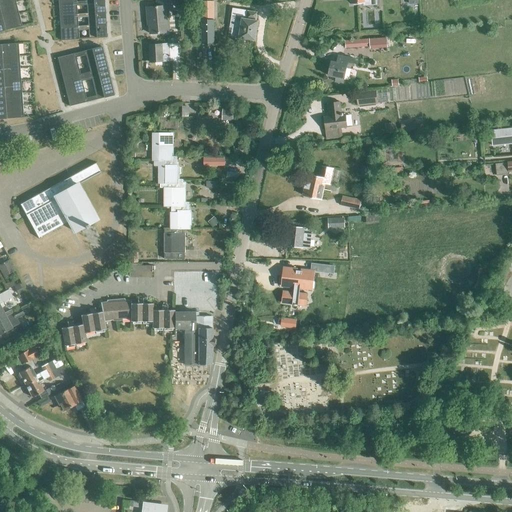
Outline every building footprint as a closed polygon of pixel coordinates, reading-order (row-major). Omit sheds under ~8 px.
[(76,2),(58,3),(59,16),(77,14),(76,6),(86,5),(87,14),(104,12),(103,0),(86,1),(76,2)] [(151,34),(170,33),(168,9),(173,8),(172,0),(157,0),(158,7),(147,8),(148,16),(149,16),(151,34)] [(198,36),(198,44),(215,44),(215,1),(201,1),(201,36),(198,36)] [(0,18),(18,14),(15,2),(0,5),(0,18)] [(255,19),(256,19),(257,11),(233,7),(229,26),(232,26),(230,35),(238,36),(238,37),(254,40),(258,20),(255,20),(255,19)] [(77,14),(59,16),(60,28),(78,27),(77,18),(87,17),(88,26),(105,25),(104,12),(87,14),(77,14)] [(18,14),(0,18),(0,31),(21,26),(18,14)] [(78,27),(60,28),(61,41),(79,39),(78,30),(88,29),(88,39),(106,37),(105,25),(88,26),(78,27)] [(179,44),(178,44),(178,39),(168,39),(169,44),(149,45),(150,62),(163,61),(172,61),(180,61),(179,44)] [(360,41),(344,42),(345,49),(361,48),(360,41)] [(0,57),(19,56),(18,43),(0,44),(0,57)] [(101,47),(84,51),(96,100),(113,95),(101,47)] [(75,53),(57,58),(69,104),(69,106),(87,102),(75,53)] [(346,67),(352,68),(354,59),(338,55),(337,62),(331,61),(329,75),(336,76),(335,81),(343,83),(346,67)] [(19,56),(0,57),(0,69),(19,68),(19,56)] [(0,81),(20,80),(19,68),(0,69),(0,81)] [(20,80),(0,81),(0,94),(21,93),(20,80)] [(358,105),(389,101),(387,90),(375,91),(375,90),(356,92),(358,105)] [(0,106),(22,105),(21,93),(0,94),(0,106)] [(343,115),(340,115),(339,102),(327,103),(328,116),(323,116),(324,129),(345,127),(343,115)] [(22,105),(0,106),(0,119),(23,118),(22,105)] [(511,128),(491,130),(492,146),(511,144),(511,128)] [(172,156),(173,156),(173,142),(172,142),(172,139),(173,139),(173,133),(154,133),(154,161),(155,161),(166,161),(172,161),(172,156)] [(177,156),(173,156),(172,156),(172,161),(166,161),(155,161),(155,166),(159,166),(159,184),(160,184),(172,184),(172,183),(177,184),(177,179),(178,179),(178,164),(177,164),(177,156)] [(225,156),(204,157),(203,164),(225,165),(225,156)] [(88,226),(87,225),(97,219),(77,184),(100,171),(95,163),(20,205),(38,237),(68,221),(74,232),(84,226),(85,228),(88,226)] [(511,163),(507,165),(507,163),(495,164),(497,175),(509,174),(509,172),(511,171),(511,163)] [(323,183),(328,184),(331,168),(319,166),(317,177),(305,175),(301,196),(320,199),(323,183)] [(183,179),(178,179),(177,179),(177,184),(172,183),(172,184),(160,184),(160,188),(164,188),(164,206),(171,207),(178,207),(178,206),(184,206),(184,202),(185,202),(185,187),(183,187),(183,179)] [(339,204),(353,206),(354,197),(341,195),(339,204)] [(190,202),(185,202),(184,202),(184,206),(178,206),(178,207),(171,207),(171,229),(183,229),(191,229),(191,210),(190,210),(190,202)] [(366,216),(367,224),(379,223),(379,215),(366,216)] [(328,218),(328,228),(345,228),(345,217),(328,218)] [(301,245),(309,246),(311,227),(287,225),(285,244),(301,246),(301,245)] [(183,229),(171,229),(165,229),(164,252),(166,252),(166,259),(178,259),(178,252),(185,252),(185,233),(183,233),(183,229)] [(130,275),(153,276),(154,265),(131,264),(130,275)] [(302,269),(301,271),(297,270),(297,269),(284,267),(282,286),(294,288),(294,292),(283,291),(282,303),(302,305),(303,294),(299,293),(300,288),(312,290),(314,271),(302,269)] [(0,294),(0,300),(1,302),(12,296),(8,290),(0,294)] [(122,319),(131,319),(132,303),(131,298),(126,299),(124,298),(115,299),(118,321),(122,320),(122,319)] [(152,322),(153,310),(153,303),(144,303),(144,298),(138,298),(138,303),(132,303),(131,319),(131,322),(152,322)] [(113,320),(113,321),(118,321),(115,299),(108,300),(108,302),(101,303),(102,312),(104,321),(113,320)] [(0,319),(12,313),(10,310),(4,314),(0,306),(0,319)] [(174,328),(174,312),(174,310),(168,310),(168,308),(162,307),(162,310),(153,310),(152,322),(152,328),(174,328)] [(102,312),(97,313),(96,308),(91,309),(95,331),(105,329),(104,321),(102,312)] [(12,313),(0,319),(0,334),(12,328),(11,328),(19,323),(16,318),(23,314),(20,309),(12,314),(12,313)] [(81,315),(83,325),(84,333),(95,331),(91,309),(90,309),(91,314),(81,315)] [(174,312),(174,328),(174,329),(184,329),(184,344),(185,365),(210,365),(212,346),(214,346),(214,338),(213,338),(212,316),(199,317),(199,312),(174,312)] [(86,342),(84,333),(83,325),(74,326),(74,322),(67,323),(68,327),(61,329),(64,346),(86,342)] [(12,337),(21,332),(18,326),(8,331),(12,337)] [(17,356),(21,364),(39,355),(34,347),(17,356)] [(25,386),(51,372),(50,371),(57,368),(53,361),(41,368),(43,372),(35,376),(30,367),(19,373),(25,386)] [(51,372),(25,386),(32,398),(44,392),(39,382),(47,378),(49,382),(54,379),(51,372)] [(73,399),(78,397),(73,387),(68,390),(68,389),(55,396),(59,405),(60,404),(63,410),(64,409),(64,410),(70,408),(69,407),(75,404),(73,399)] [(157,511),(158,506),(142,503),(141,511),(157,511)]
